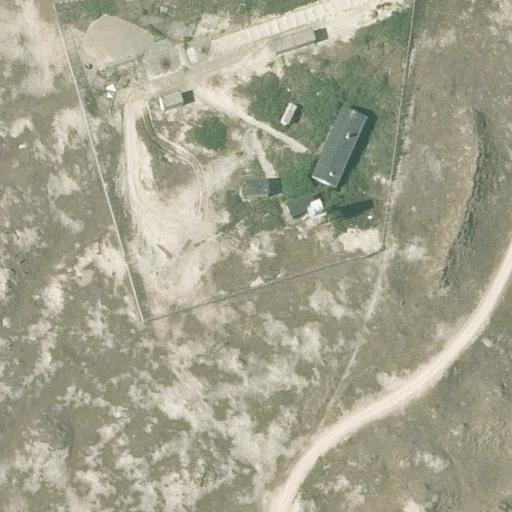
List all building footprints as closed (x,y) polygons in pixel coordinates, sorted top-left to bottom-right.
[(310,33),(271,46),(274,57),(314,44),(310,33)] [(163,113),(182,106),(179,96),(159,102),(163,113)] [(290,108),(282,127),(288,129),(296,110),(290,108)] [(341,112),(310,181),(335,192),(365,122),(341,112)] [(241,201),(268,200),(268,184),(240,186),(241,201)] [(291,223),(316,212),(309,198),(284,209),(291,223)] [(320,225),(316,217),(307,220),(311,229),(320,225)] [(168,272),(165,283),(173,285),(176,275),(168,272)]
